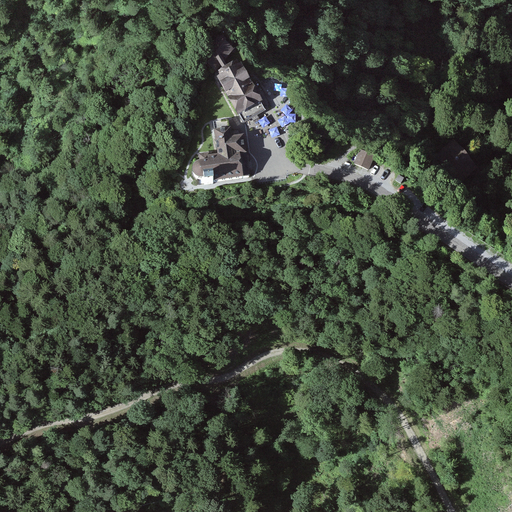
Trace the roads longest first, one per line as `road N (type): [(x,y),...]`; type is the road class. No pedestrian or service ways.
road 1 (track): [(0,443),(167,385),(227,377),(279,351),(318,353),(359,372),(387,399),(450,511)]
road 2 (unclassified): [(511,281),(366,183),(299,166)]
